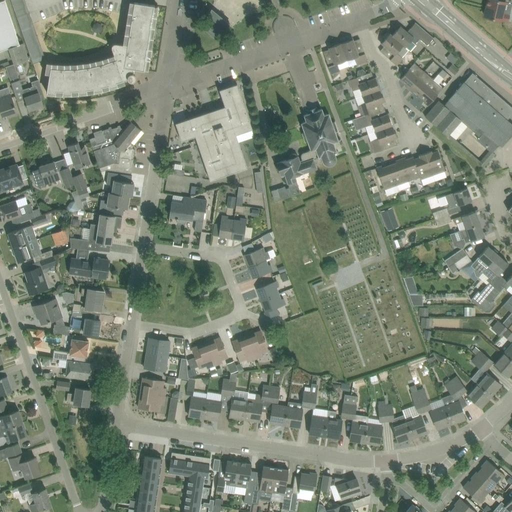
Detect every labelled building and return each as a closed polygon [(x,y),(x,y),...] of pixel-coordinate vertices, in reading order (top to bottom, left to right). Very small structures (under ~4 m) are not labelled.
[(0,0),(0,51),(8,48),(9,48),(15,64),(28,59),(23,43),(19,45),(15,31),(4,0),(0,1),(0,0)] [(46,59),(33,23),(25,0),(10,0),(33,64),(46,59)] [(508,21),(509,14),(511,0),(504,0),(504,1),(498,0),(489,0),(489,1),(488,1),(487,4),(488,5),(485,16),(501,20),(502,20),(508,21)] [(124,82),(125,82),(124,80),(128,78),(130,80),(133,80),(135,78),(135,76),(134,74),(132,73),(133,68),(148,70),(150,58),(149,58),(149,59),(146,58),(148,49),(151,49),(151,50),(153,37),(152,37),(150,37),(151,27),(154,28),(155,28),(157,16),(156,16),(153,16),(155,6),(157,6),(157,7),(158,7),(158,6),(130,1),(129,9),(133,10),(128,45),(116,43),(114,44),(112,45),(112,48),(116,59),(104,63),(91,66),(78,68),(64,69),(52,68),(52,63),(47,62),(45,73),(50,74),(47,92),(57,94),(57,93),(56,93),(56,90),(63,91),(63,93),(72,94),(72,93),(72,90),(78,90),(78,93),(88,93),(88,92),(87,92),(87,89),(93,88),(94,91),(103,90),(103,89),(102,86),(109,85),(109,87),(119,85),(118,85),(117,82),(123,80),(124,82)] [(403,45),(405,47),(408,50),(411,52),(417,45),(415,44),(420,39),(427,45),(429,43),(434,38),(415,22),(411,28),(407,32),(400,26),(397,29),(392,35),(403,45)] [(408,50),(405,47),(403,45),(392,35),(390,33),(382,43),(384,46),(380,51),(397,65),(403,58),(402,57),(408,50)] [(353,39),(341,43),(347,60),(349,66),(357,63),(357,65),(368,61),(360,39),(353,41),(353,39)] [(330,49),(323,51),(331,74),(340,71),(337,63),(347,60),(341,43),(329,47),(330,49)] [(451,53),(446,58),(453,64),(458,58),(451,53)] [(405,86),(409,89),(424,71),(414,63),(400,79),(406,84),(405,86)] [(6,67),(10,80),(19,77),(14,64),(6,67)] [(448,69),(454,75),(459,69),(453,64),(448,69)] [(443,69),(439,73),(444,78),(448,73),(443,69)] [(414,91),(420,96),(434,80),(424,71),(409,89),(412,92),(414,91)] [(372,72),(349,80),(355,98),(380,89),(376,78),(374,78),(372,72)] [(464,83),(463,83),(449,99),(444,105),(439,101),(425,116),(484,167),(495,154),(493,152),(500,143),(502,145),(511,134),(511,124),(506,120),(511,112),(511,107),(472,74),(464,83)] [(434,80),(420,96),(425,101),(424,102),(428,106),(443,88),(434,80)] [(40,84),(22,90),(25,99),(29,110),(43,105),(42,100),(45,99),(40,84)] [(225,106),(215,110),(176,123),(182,141),(195,136),(210,180),(247,167),(236,134),(252,129),(237,84),(220,90),(225,106)] [(380,89),(355,98),(362,116),(384,108),(382,102),(384,101),(380,89)] [(17,114),(10,93),(1,97),(0,93),(0,112),(2,119),(17,114)] [(294,153),(292,153),(290,155),(290,159),(277,163),(280,173),(284,172),(290,187),(286,188),(285,186),(277,189),(278,189),(271,191),(275,202),(301,192),(295,176),(317,168),(315,164),(324,161),(324,163),(325,164),(326,165),(328,166),(330,166),(332,166),(333,165),(335,165),(336,163),(337,160),(337,159),(336,156),(335,154),(336,153),(335,152),(337,152),(337,151),(342,149),(339,141),(341,140),(341,139),(338,140),(336,131),(338,131),(335,121),(332,122),(329,113),(324,115),(322,109),(318,110),(317,107),(307,110),(308,113),(304,115),(306,121),(301,123),(304,132),(302,133),(305,142),(308,141),(311,150),(303,152),(302,153),(301,155),(301,157),(302,160),(300,161),(298,156),(296,154),(294,153)] [(376,131),(393,125),(389,114),(387,114),(384,108),(362,116),(362,117),(353,120),(357,130),(373,124),(376,131)] [(101,172),(107,169),(132,173),(135,149),(132,147),(134,145),(131,142),(141,130),(130,121),(123,129),(121,127),(119,128),(118,127),(110,130),(109,128),(102,130),(103,134),(90,139),(101,172)] [(376,131),(368,134),(375,152),(397,144),(395,138),(397,137),(393,125),(376,131)] [(68,146),(71,155),(74,164),(82,161),(84,165),(90,163),(87,154),(84,144),(80,146),(78,142),(68,146)] [(425,153),(433,175),(445,171),(438,151),(432,153),(431,151),(425,153)] [(421,179),(433,175),(425,153),(419,155),(420,157),(414,159),(414,157),(413,157),(421,179)] [(405,157),(401,159),(408,181),(420,177),(421,179),(413,157),(406,159),(405,157)] [(401,159),(396,161),(397,163),(389,165),(396,185),(398,191),(410,186),(408,181),(401,159)] [(60,178),(58,172),(55,162),(54,161),(40,166),(40,168),(32,171),(38,186),(60,178)] [(0,170),(0,189),(22,182),(16,164),(0,170)] [(396,185),(389,165),(382,168),(382,166),(377,168),(384,190),(396,185)] [(69,167),(60,171),(66,187),(75,184),(72,177),(73,176),(69,167)] [(109,192),(132,196),(134,183),(131,182),(132,175),(108,172),(107,184),(114,185),(112,193),(109,192)] [(87,187),(82,173),(73,176),(72,177),(75,184),(77,190),(77,191),(78,191),(87,187)] [(185,192),(186,186),(171,184),(170,190),(185,192)] [(90,196),(87,187),(78,191),(81,199),(90,196)] [(454,192),(454,193),(437,198),(440,206),(448,203),(449,208),(462,204),(472,200),(467,187),(454,192)] [(81,199),(78,191),(77,191),(77,190),(72,192),(75,201),(79,210),(84,208),(81,199)] [(372,194),(374,200),(381,198),(379,191),(373,193),(372,193),(372,194)] [(108,200),(101,199),(99,211),(123,215),(124,208),(127,208),(129,196),(132,196),(109,192),(108,200)] [(185,224),(186,219),(203,221),(205,210),(207,200),(185,197),(184,203),(172,201),(170,216),(176,217),(176,218),(177,219),(177,223),(185,224)] [(381,198),(375,200),(378,207),(383,205),(381,198)] [(23,221),(31,218),(42,215),(39,208),(33,210),(30,203),(28,204),(18,207),(16,201),(16,200),(0,205),(0,209),(4,221),(21,215),(23,221)] [(381,211),(385,221),(396,217),(392,207),(381,211)] [(435,219),(449,214),(447,208),(432,213),(435,219)] [(466,214),(456,218),(453,219),(455,224),(457,223),(460,230),(480,223),(476,211),(466,214)] [(42,215),(31,218),(33,224),(34,225),(48,221),(47,220),(45,214),(42,215)] [(90,229),(113,232),(114,227),(121,228),(122,217),(100,214),(99,224),(91,223),(90,229)] [(452,221),(449,214),(435,219),(438,226),(452,221)] [(222,216),(220,227),(219,236),(231,238),(234,220),(228,219),(228,217),(222,216)] [(234,220),(231,238),(244,240),(245,230),(247,220),(241,219),(240,221),(234,220)] [(480,223),(460,230),(460,231),(458,231),(461,239),(463,239),(465,243),(471,240),(471,241),(475,240),(485,236),(480,223)] [(23,228),(22,228),(8,233),(13,247),(28,242),(25,235),(34,232),(32,225),(23,228)] [(65,229),(52,234),(54,241),(52,242),(54,246),(69,241),(65,229)] [(113,232),(90,229),(89,240),(74,237),(70,237),(71,241),(71,247),(78,248),(89,249),(90,249),(99,250),(100,242),(111,244),(113,232)] [(273,239),(273,238),(270,232),(262,236),(265,243),(273,239)] [(36,239),(28,242),(13,247),(18,262),(33,257),(32,256),(41,253),(40,247),(39,247),(36,239)] [(479,257),(471,266),(474,268),(474,271),(475,276),(478,277),(498,254),(488,246),(481,253),(479,257)] [(244,255),(248,266),(266,259),(271,258),(268,251),(266,252),(264,247),(253,251),(244,255)] [(94,261),(88,260),(90,249),(89,249),(78,248),(76,258),(72,258),(69,273),(106,278),(108,267),(109,266),(110,263),(108,262),(109,260),(99,258),(94,258),(94,261)] [(448,266),(467,254),(463,248),(444,261),(448,266)] [(471,261),(467,254),(448,266),(453,274),(471,261)] [(471,300),(478,306),(495,286),(491,283),(499,274),(502,271),(508,263),(498,254),(478,277),(478,278),(483,273),(488,278),(486,280),(489,282),(480,293),(478,291),(471,300)] [(54,255),(41,260),(43,266),(44,269),(49,267),(57,264),(54,255)] [(268,265),(266,259),(248,266),(253,278),(262,274),(273,270),(271,264),(268,265)] [(49,287),(41,266),(30,270),(25,272),(30,284),(26,285),(29,294),(49,287)] [(511,274),(509,277),(507,281),(502,285),(507,289),(510,284),(511,285),(511,274)] [(410,293),(419,293),(413,276),(404,277),(410,293)] [(257,288),(261,300),(279,293),(277,287),(279,286),(277,280),(257,288)] [(490,311),(495,306),(491,302),(500,291),(495,286),(485,297),(478,306),(485,312),(490,311)] [(81,307),(80,311),(100,314),(101,310),(102,310),(104,291),(95,290),(88,289),(83,288),(81,294),(88,295),(86,307),(81,307)] [(279,314),(277,307),(286,304),(283,298),(281,299),(279,293),(261,300),(266,312),(265,312),(267,318),(279,314)] [(423,294),(409,294),(413,305),(423,305),(423,294)] [(51,320),(55,319),(57,325),(54,324),(53,333),(69,335),(70,327),(65,326),(62,316),(63,316),(56,298),(43,303),(34,306),(36,313),(38,313),(42,324),(51,320)] [(420,316),(428,316),(428,307),(419,307),(420,316)] [(100,320),(100,314),(80,311),(73,310),(72,315),(86,318),(85,325),(84,333),(98,335),(100,320)] [(507,328),(511,322),(511,312),(502,323),(498,320),(507,328)] [(421,327),(430,328),(430,318),(422,317),(421,327)] [(511,341),(511,332),(508,329),(507,328),(498,320),(491,329),(502,338),(504,335),(511,342),(511,341)] [(247,336),(256,359),(264,356),(262,352),(268,350),(265,340),(261,331),(247,336)] [(240,361),(246,358),(248,362),(256,359),(247,336),(233,341),(236,351),(240,361)] [(228,357),(224,347),(220,337),(206,343),(215,366),(223,363),(221,359),(228,357)] [(149,338),(147,353),(168,356),(170,341),(149,338)] [(68,360),(86,363),(85,362),(89,341),(73,339),(71,352),(54,349),(53,358),(68,360)] [(192,348),(196,357),(199,368),(205,365),(207,369),(215,366),(206,343),(192,348)] [(494,363),(480,350),(476,346),(472,351),(476,354),(476,355),(490,367),(494,363)] [(168,356),(147,353),(145,368),(165,371),(168,356)] [(445,358),(435,353),(440,363),(444,361),(445,358)] [(508,377),(511,371),(511,359),(504,353),(494,364),(508,377)] [(490,367),(476,355),(470,361),(484,373),(490,367)] [(427,361),(425,356),(407,363),(409,367),(427,361)] [(434,356),(428,358),(431,366),(437,363),(434,356)] [(195,357),(188,359),(191,368),(198,365),(195,357)] [(92,379),(94,367),(86,366),(86,363),(68,360),(66,375),(92,379)] [(234,360),(227,363),(231,373),(238,370),(236,365),(234,360)] [(187,369),(180,368),(178,378),(188,379),(187,369)] [(477,383),(491,396),(501,384),(487,372),(477,383)] [(230,380),(228,395),(234,396),(238,374),(231,374),(230,380)] [(0,394),(3,393),(12,390),(7,376),(0,377),(0,394)] [(451,380),(461,395),(467,391),(457,376),(451,380)] [(143,377),(141,392),(166,396),(167,388),(163,387),(164,381),(143,377)] [(204,417),(207,399),(193,397),(196,380),(188,379),(186,395),(192,396),(192,397),(189,415),(204,417)] [(223,379),(221,394),(228,395),(230,380),(223,379)] [(70,382),(57,380),(56,388),(69,390),(70,382)] [(457,398),(461,395),(451,380),(444,385),(451,394),(452,397),(454,400),(457,398)] [(318,384),(312,383),(311,387),(311,392),(310,392),(308,408),(314,409),(314,408),(315,408),(317,393),(318,384)] [(467,395),(474,401),(481,407),(491,396),(477,383),(467,395)] [(336,392),(340,389),(341,384),(333,384),(332,391),(336,392)] [(263,401),(268,402),(270,386),(263,385),(262,394),(261,401),(263,401)] [(268,402),(278,403),(280,387),(270,386),(268,402)] [(88,405),(91,389),(77,387),(76,394),(68,393),(67,401),(74,402),(74,403),(88,405)] [(424,388),(417,391),(425,412),(432,409),(424,388)] [(301,407),(308,408),(310,392),(304,391),(302,403),(301,407)] [(418,415),(425,412),(417,391),(410,393),(418,415)] [(159,411),(160,404),(164,404),(166,396),(141,392),(139,407),(159,411)] [(248,400),(245,419),(260,421),(263,401),(261,401),(262,394),(256,393),(255,401),(248,400)] [(443,401),(444,406),(451,424),(466,418),(459,400),(457,398),(454,400),(452,397),(451,394),(441,398),(443,401)] [(347,419),(351,396),(345,395),(344,403),(343,403),(341,418),(347,419)] [(356,405),(357,396),(351,396),(347,419),(355,420),(357,405),(356,405)] [(230,416),(245,419),(248,400),(232,398),(230,416)] [(0,411),(9,409),(5,399),(0,401),(0,411)] [(207,399),(204,417),(219,420),(222,401),(207,399)] [(287,406),(285,425),(300,427),(303,409),(301,408),(301,407),(302,403),(288,401),(287,406)] [(270,422),(285,425),(287,406),(273,404),(270,422)] [(385,405),(387,422),(394,421),(392,404),(388,404),(385,405)] [(377,405),(379,423),(387,422),(385,405),(377,405)] [(444,406),(430,411),(437,429),(451,424),(444,406)] [(0,428),(1,430),(23,422),(19,410),(0,416),(0,428)] [(337,411),(328,410),(327,418),(325,436),(339,438),(342,420),(336,419),(337,411)] [(325,436),(327,418),(313,416),(312,415),(311,424),(309,434),(325,436)] [(427,432),(424,423),(421,415),(406,420),(413,438),(427,432)] [(76,425),(77,418),(69,417),(68,424),(76,425)] [(413,438),(406,420),(392,425),(399,443),(413,438)] [(350,440),(364,442),(367,424),(353,421),(351,430),(350,440)] [(0,438),(0,437),(3,436),(5,435),(7,441),(8,441),(8,443),(16,440),(16,438),(27,434),(23,422),(1,430),(0,430),(0,438),(0,439),(0,438)] [(367,424),(364,442),(380,444),(383,426),(367,424)] [(0,458),(8,456),(8,457),(23,452),(19,443),(5,448),(6,449),(0,451),(0,458)] [(170,472),(184,474),(187,454),(173,452),(170,472)] [(26,478),(31,476),(40,473),(35,457),(25,461),(23,454),(10,458),(13,470),(22,467),(26,478)] [(187,454),(184,474),(190,475),(192,465),(210,468),(210,463),(211,463),(211,457),(187,454)] [(162,469),(163,458),(144,455),(142,467),(162,469)] [(505,475),(487,459),(481,466),(483,467),(480,470),(496,483),(500,479),(501,480),(505,475)] [(227,460),(224,478),(218,477),(216,492),(221,492),(223,493),(225,485),(236,486),(239,462),(227,460)] [(246,488),(244,503),(251,504),(254,483),(249,482),(252,464),(239,462),(236,486),(246,488)] [(210,468),(192,465),(190,475),(189,484),(204,487),(205,477),(208,478),(210,468)] [(263,465),(262,473),(260,490),(272,492),(276,467),(263,465)] [(141,477),(160,480),(162,470),(162,469),(142,467),(141,477)] [(272,492),(285,494),(286,487),(289,469),(276,467),(272,492)] [(488,492),(496,483),(480,470),(478,472),(477,471),(471,478),(488,492)] [(293,488),(292,493),(298,494),(299,494),(299,491),(314,493),(317,474),(310,472),(310,474),(302,473),(301,477),(295,476),(293,488)] [(323,475),(321,490),(329,491),(331,476),(323,475)] [(158,491),(160,480),(141,477),(139,488),(158,491)] [(335,477),(334,485),(337,485),(342,498),(361,492),(357,478),(348,481),(347,479),(335,477)] [(469,480),(463,487),(481,503),(485,498),(484,497),(488,492),(471,478),(472,479),(470,481),(469,480)] [(256,511),(258,505),(259,500),(259,498),(260,493),(259,493),(254,492),(255,483),(255,482),(254,483),(251,504),(250,511),(256,511)] [(30,483),(21,486),(19,487),(21,495),(26,493),(29,504),(31,511),(34,511),(38,511),(38,510),(52,505),(46,488),(33,493),(32,491),(33,490),(30,483)] [(189,484),(186,501),(201,503),(204,487),(189,484)] [(138,498),(157,501),(158,491),(139,488),(138,498)] [(496,499),(500,502),(506,495),(502,492),(499,496),(495,493),(492,496),(496,499)] [(290,509),(291,498),(284,497),(283,502),(282,508),(290,509)] [(155,511),(157,501),(138,498),(136,509),(155,511)] [(289,511),(294,511),(295,510),(297,499),(291,498),(290,509),(289,511)] [(453,508),(457,511),(476,511),(460,498),(455,504),(456,505),(453,508)] [(186,501),(184,511),(199,511),(201,503),(186,501)]
